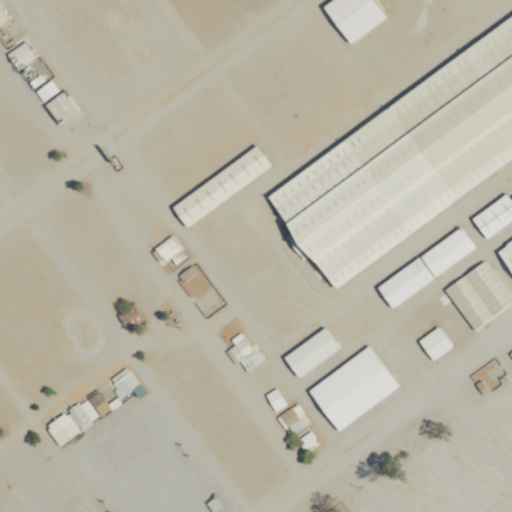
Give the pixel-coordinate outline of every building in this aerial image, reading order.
[(326,0),(321,4),(346,42),(384,17),(372,0),(326,0)] [(270,167),(257,146),(199,182),(207,193),(206,194),(209,198),(210,197),(214,202),(270,167)] [(470,218),(485,238),(511,217),(511,195),(509,198),(504,192),(470,218)] [(375,284),(389,306),(475,248),(461,226),(375,284)] [(511,273),(511,237),(495,250),(511,273)] [(338,346),(323,326),(282,357),(297,377),(338,346)] [(306,388),(335,430),(398,386),(369,345),(306,388)] [(131,390),(136,397),(144,391),(125,367),(108,380),(121,397),(131,390)] [(78,429),(64,411),(44,426),(58,445),(78,429)]
